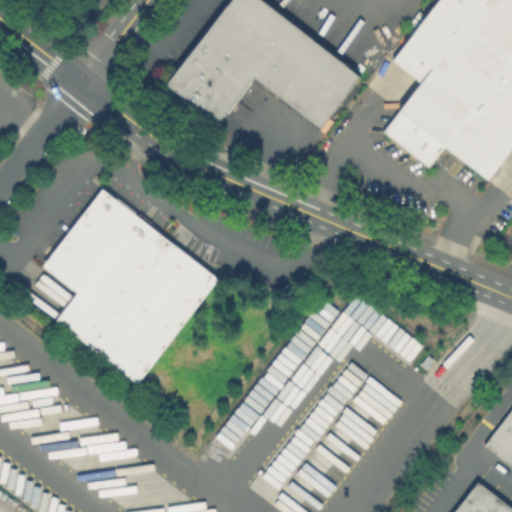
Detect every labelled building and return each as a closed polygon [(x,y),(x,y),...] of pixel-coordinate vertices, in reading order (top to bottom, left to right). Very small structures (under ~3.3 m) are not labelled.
[(261,0),(360,79),(320,128),(257,78),(255,76),(219,123),(170,83),(236,0),(261,0)] [(511,0),(511,148),(487,181),(442,147),(427,167),(382,133),(421,82),(394,61),(441,0),(511,0)] [(80,292),(46,265),(104,191),(218,281),(139,382),(59,320),(80,292)] [(511,467),(483,445),(511,407),(511,467)] [(511,511),(453,511),(477,482),(511,509),(511,511)]
